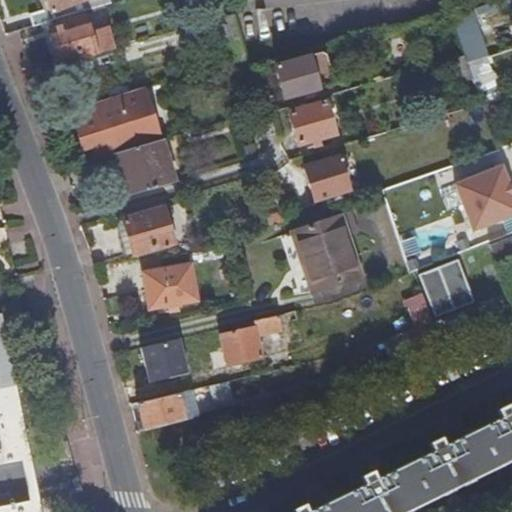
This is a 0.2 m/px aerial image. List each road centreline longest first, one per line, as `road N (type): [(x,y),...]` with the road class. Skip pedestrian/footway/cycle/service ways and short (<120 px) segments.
road 1 (tertiary): [(131,511),(54,225),(0,88)]
road 2 (residential): [(511,372),(220,511)]
